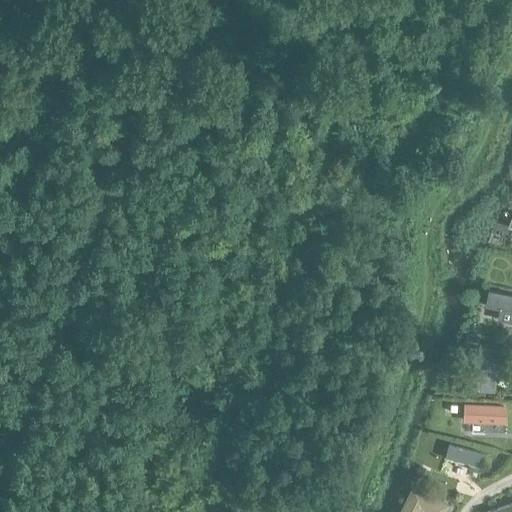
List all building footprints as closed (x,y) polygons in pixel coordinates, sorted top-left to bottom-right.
[(511,258),(498,253),(491,269),(511,276),(511,258)] [(511,294),(488,289),(485,305),(499,308),(511,310),(508,323),(511,323),(511,294)] [(465,334),(463,346),(475,348),(477,336),(465,334)] [(466,355),(463,389),(480,391),(480,373),(504,375),(506,359),(466,355)] [(447,382),(446,392),(456,392),(456,382),(447,382)] [(511,428),(474,417),(470,434),(511,445),(511,428)] [(420,466),(417,475),(425,479),(429,471),(420,466)] [(414,485),(400,511),(419,511),(423,506),(434,511),(445,511),(450,503),(414,485)] [(511,511),(511,498),(482,505),(483,511),(511,511)]
